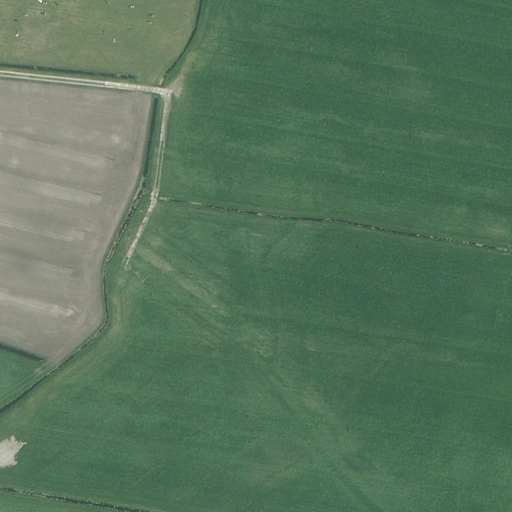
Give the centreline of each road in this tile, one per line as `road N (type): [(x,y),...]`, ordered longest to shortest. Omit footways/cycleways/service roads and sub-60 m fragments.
road 1 (track): [(0,437),(123,320),(119,273),(154,198),(166,100),(0,73)]
road 2 (track): [(160,93),(353,0)]
